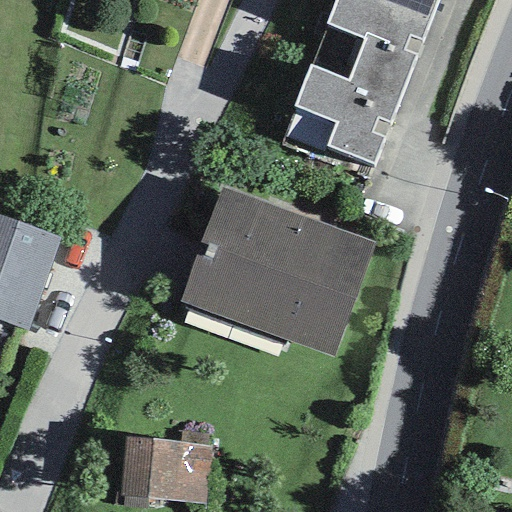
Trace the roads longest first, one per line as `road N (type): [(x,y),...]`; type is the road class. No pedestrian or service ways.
road 1 (residential): [(9,511),(87,322),(259,0)]
road 2 (tertiary): [(511,79),(462,229),(393,511)]
